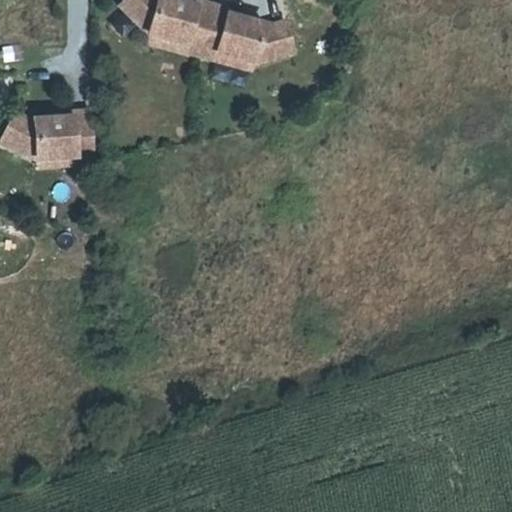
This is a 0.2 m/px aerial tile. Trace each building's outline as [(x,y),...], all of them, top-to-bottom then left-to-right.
[(213,12),(197,7),(195,12),(182,8),(181,10),(171,7),(172,4),(158,0),(128,0),(120,8),(142,33),(147,35),(146,37),(182,50),(180,57),(196,62),(213,12)] [(229,17),(213,12),(196,62),(212,67),(214,60),(253,71),(254,69),(258,70),(292,63),(285,31),(269,33),(251,29),(250,31),(240,28),(240,26),(228,22),(229,17)] [(144,44),(180,57),(182,50),(146,37),(144,44)] [(212,67),(250,79),(253,71),(214,60),(212,67)] [(87,121),(70,122),(70,127),(57,127),(57,129),(46,130),(46,127),(27,128),(13,121),(0,144),(0,149),(28,165),(34,165),(34,168),(72,166),(72,174),(89,173),(87,121)]
